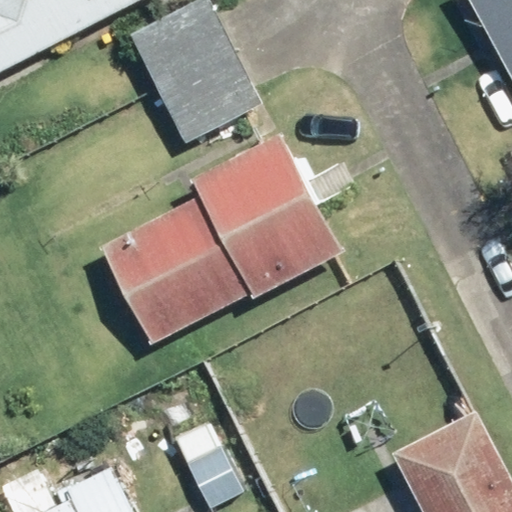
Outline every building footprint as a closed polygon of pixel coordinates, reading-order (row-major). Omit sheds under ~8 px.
[(148,0),(0,0),(0,51),(11,73),(148,0)] [(511,71),(511,0),(478,0),(504,49),(500,51),(511,71)] [(198,132),(260,100),(209,3),(147,35),(198,132)] [(116,241),(161,332),(344,243),(300,152),(116,241)] [(511,511),(511,463),(486,412),(405,454),(435,511),(511,511)] [(211,413),(174,435),(196,471),(233,449),(211,413)] [(135,511),(115,471),(70,494),(73,499),(46,511),(135,511)]
